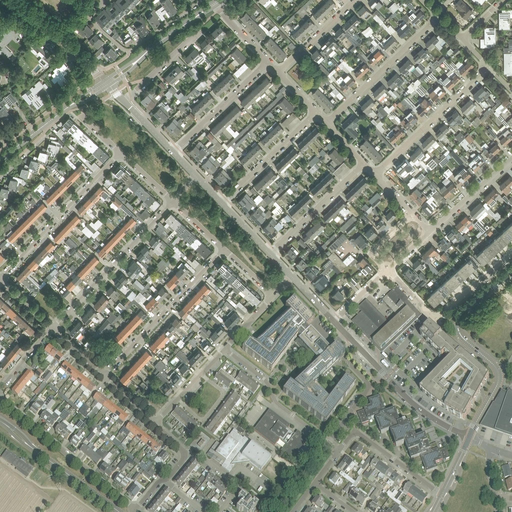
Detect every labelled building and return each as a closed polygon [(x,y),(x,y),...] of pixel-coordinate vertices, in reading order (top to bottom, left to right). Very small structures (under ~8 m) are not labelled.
[(126,0),(127,0),(124,2),(130,8),(135,4),(130,0),(126,0)] [(163,5),(157,10),(155,11),(157,14),(172,4),(169,0),(163,0),(161,2),(163,5)] [(270,0),(270,1),(277,8),(280,5),(274,0),(270,0)] [(406,0),(405,2),(407,4),(411,9),(421,19),(426,14),(419,8),(416,11),(414,9),(414,6),(410,2),(411,0),(406,0)] [(469,7),(465,4),(461,0),(454,0),(457,3),(454,5),(463,13),(462,14),(467,19),(471,15),(472,13),(473,12),(468,8),(469,7)] [(308,1),(302,7),(305,10),(307,9),(306,7),(310,3),(308,1)] [(125,12),(126,13),(130,8),(124,2),(122,5),(121,4),(119,6),(125,12)] [(321,6),(327,12),(331,8),(326,2),(321,6)] [(395,2),(389,8),(393,13),(395,11),(398,9),(398,8),(400,7),(397,4),(395,2)] [(170,15),(177,10),(172,4),(157,14),(158,15),(162,20),(165,18),(163,15),(168,11),(170,15)] [(117,8),(114,10),(121,17),(126,13),(125,12),(119,6),(118,5),(116,7),(117,8)] [(369,17),(372,14),(364,5),(358,11),(364,17),(367,14),(369,17)] [(321,6),(317,10),(322,16),(327,12),(321,6)] [(305,10),(302,7),(295,12),(298,15),(302,11),(303,12),(305,10)] [(160,22),(156,17),(158,15),(157,14),(155,11),(154,9),(151,11),(152,12),(149,14),(151,16),(147,18),(154,26),(156,24),(157,24),(160,22)] [(407,13),(404,15),(410,21),(412,19),(416,23),(421,19),(411,9),(409,11),(411,13),(409,16),(407,13)] [(500,28),(505,28),(509,28),(509,14),(511,13),(511,9),(503,9),(503,13),(500,13),(500,28)] [(117,22),(121,17),(114,10),(112,13),(111,12),(109,14),(115,20),(116,21),(117,22)] [(313,15),(318,20),(322,16),(317,10),(313,15)] [(374,12),(375,12),(382,20),(383,21),(385,19),(378,11),(376,10),(374,12)] [(246,12),(240,17),(244,21),(250,16),(246,12)] [(374,12),(372,15),(374,17),(373,17),(380,25),(383,22),(383,21),(382,20),(375,12),(374,12)] [(111,25),(112,25),(116,21),(115,20),(109,14),(108,13),(103,17),(105,18),(111,24),(110,24),(111,25)] [(142,23),(136,27),(142,35),(148,30),(144,25),(147,23),(140,14),(136,18),(138,21),(140,20),(142,23)] [(363,23),(355,14),(350,19),(355,25),(358,22),(361,25),(363,23)] [(401,22),(399,24),(401,27),(407,32),(411,28),(407,23),(410,21),(404,15),(402,18),(406,22),(403,24),(401,22)] [(254,20),(250,16),(244,21),(248,26),(254,20)] [(105,18),(102,20),(101,19),(99,22),(106,29),(110,24),(111,24),(105,18)] [(314,24),(309,18),(305,22),(310,28),(314,24)] [(355,31),(352,28),(355,25),(350,19),(345,24),(353,32),(355,31)] [(248,26),(252,30),(258,24),(254,20),(248,26)] [(287,25),(289,23),(287,21),(280,27),(284,30),(286,28),(285,27),(287,25)] [(0,33),(0,38),(5,44),(8,40),(7,39),(10,36),(11,37),(12,37),(17,41),(20,37),(18,35),(20,32),(17,28),(15,30),(13,28),(12,29),(11,28),(11,27),(6,22),(2,26),(7,30),(5,32),(3,30),(0,33)] [(87,27),(88,26),(83,22),(77,28),(83,35),(84,34),(87,37),(92,31),(87,27)] [(310,28),(305,22),(301,26),(306,32),(310,28)] [(388,27),(383,22),(380,25),(376,28),(379,31),(383,26),(390,34),(393,32),(388,27)] [(262,29),(258,24),(252,30),(256,34),(262,29)] [(126,29),(131,34),(134,31),(129,26),(126,29)] [(219,41),(225,36),(223,34),(225,32),(219,26),(211,33),(217,39),(219,41)] [(306,32),(301,26),(296,31),(301,36),(306,32)] [(362,32),(367,38),(367,37),(369,35),(374,31),(369,26),(367,28),(362,32)] [(401,27),(397,31),(402,37),(407,32),(401,27)] [(355,46),(349,51),(351,53),(360,44),(352,36),(347,31),(346,32),(341,28),(335,33),(342,40),(346,36),(355,46)] [(491,47),(495,47),(495,43),(495,28),(486,28),(486,42),(481,42),(481,48),(491,47)] [(261,39),(266,33),(262,29),(256,34),(261,39)] [(292,35),(297,40),(301,36),(296,31),(292,35)] [(126,36),(122,39),(127,45),(134,40),(128,32),(125,34),(126,36)] [(352,36),(360,44),(362,42),(363,41),(364,40),(359,35),(359,36),(356,32),(352,36)] [(97,37),(95,34),(89,40),(98,49),(104,42),(100,38),(98,39),(97,37)] [(430,39),(434,44),(440,49),(443,47),(440,44),(444,40),(439,34),(437,37),(435,35),(430,39)] [(397,41),(391,35),(387,39),(393,46),(397,41)] [(270,37),(264,42),(268,47),(274,41),(270,37)] [(337,47),(339,45),(331,37),(326,41),(334,50),(337,47)] [(376,37),(373,39),(378,44),(380,46),(384,50),(386,48),(388,50),(389,50),(391,49),(391,48),(393,46),(387,39),(385,38),(383,40),(381,43),(376,37)] [(200,44),(204,49),(207,51),(212,46),(205,39),(200,44)] [(425,44),(430,48),(434,44),(430,39),(425,44)] [(274,41),(268,47),(272,51),(278,45),(274,41)] [(326,41),(321,46),(325,50),(329,54),(331,57),(336,52),(334,50),(326,41)] [(44,45),(40,42),(33,49),(36,52),(37,51),(44,57),(42,59),(48,64),(52,59),(49,56),(50,56),(49,55),(51,52),(44,45)] [(272,51),(276,55),(282,50),(278,45),(272,51)] [(10,51),(5,46),(1,49),(6,55),(10,51)] [(93,55),(96,57),(100,53),(102,51),(104,49),(102,46),(93,55)] [(102,51),(111,60),(118,54),(113,49),(111,47),(109,49),(106,47),(102,51)] [(342,49),(348,55),(351,53),(349,51),(345,47),(344,47),(342,49)] [(379,50),(377,47),(372,52),(379,59),(384,54),(380,51),(379,49),(379,50)] [(458,47),(454,51),(452,52),(456,55),(461,51),(458,47)] [(200,54),(195,48),(190,53),(197,61),(202,56),(200,54)] [(231,54),(234,58),(235,59),(241,53),(237,48),(231,54)] [(425,60),(427,58),(424,55),(427,53),(432,59),(434,56),(427,49),(425,51),(423,48),(418,53),(424,59),(424,58),(425,60)] [(447,57),(452,52),(454,51),(451,48),(446,52),(447,53),(445,55),(447,57)] [(217,52),(222,58),(225,55),(222,51),(221,52),(219,50),(217,52)] [(286,54),(283,51),(282,50),(276,55),(281,60),(286,54)] [(317,50),(312,55),(319,62),(325,57),(317,50)] [(370,60),(374,64),(379,59),(372,52),(367,56),(369,59),(370,60)] [(190,64),(192,66),(197,61),(190,53),(185,58),(190,64)] [(241,53),(235,59),(240,64),(246,58),(241,53)] [(413,57),(419,63),(424,59),(418,53),(413,57)] [(210,62),(211,64),(213,62),(206,55),(203,57),(209,63),(210,62)] [(438,61),(441,63),(447,57),(445,55),(441,58),(438,61)] [(333,58),(331,60),(337,67),(339,64),(333,58)] [(465,60),(467,62),(464,65),(469,70),(474,65),(467,58),(465,60)] [(341,62),(345,66),(350,71),(351,72),(353,70),(355,72),(356,74),(359,77),(364,72),(358,65),(354,69),(345,59),(341,62)] [(415,66),(409,60),(404,64),(410,71),(415,66)] [(432,67),(434,69),(436,68),(436,67),(439,65),(441,63),(438,61),(437,60),(433,64),(434,65),(432,67)] [(458,66),(452,60),(449,63),(455,69),(457,67),(460,69),(459,70),(464,74),(469,70),(464,65),(462,62),(458,66)] [(365,63),(362,61),(358,65),(364,72),(370,68),(366,64),(365,63)] [(51,75),(54,78),(52,79),(55,83),(58,81),(63,87),(69,83),(63,76),(67,72),(65,69),(67,67),(63,62),(59,65),(53,70),(54,72),(51,75)] [(449,63),(446,65),(453,71),(448,76),(450,78),(451,78),(455,83),(460,78),(456,74),(453,71),(455,69),(449,63)] [(318,66),(327,75),(330,73),(321,64),(318,66)] [(406,75),(410,71),(404,64),(399,69),(406,75)] [(182,76),(185,73),(178,65),(172,71),(178,78),(181,75),(182,76)] [(193,67),(190,69),(194,73),(196,75),(198,72),(193,67)] [(330,73),(327,75),(333,81),(336,78),(332,75),(336,71),(334,69),(330,73)] [(165,77),(172,83),(178,78),(172,71),(165,77)] [(235,78),(230,73),(225,77),(231,82),(235,78)] [(396,82),(398,84),(400,82),(400,83),(403,80),(397,73),(392,77),(396,82)] [(351,76),(348,74),(343,78),(350,86),(356,81),(352,77),(351,76)] [(427,76),(425,74),(419,79),(421,82),(427,76)] [(210,78),(208,75),(201,81),(206,85),(207,84),(205,82),(210,78)] [(445,83),(450,88),(455,83),(451,78),(450,78),(448,76),(443,80),(446,83),(445,83)] [(225,77),(221,81),(226,86),(231,82),(225,77)] [(267,77),(262,81),(268,87),(272,82),(267,77)] [(396,82),(392,77),(387,82),(394,89),(397,86),(396,86),(398,84),(396,82)] [(341,86),(345,91),(350,86),(343,78),(339,83),(341,86)] [(38,108),(45,102),(40,95),(37,97),(34,94),(37,92),(39,90),(43,86),(39,81),(34,85),(36,86),(34,88),(32,86),(29,89),(31,92),(28,95),(25,92),(22,95),(27,100),(30,104),(31,103),(32,103),(33,102),(38,108)] [(206,85),(201,81),(195,87),(197,89),(202,85),(203,87),(206,85)] [(217,85),(222,91),(226,86),(221,81),(217,85)] [(268,87),(262,81),(258,85),(263,91),(268,87)] [(425,94),(428,91),(420,83),(419,84),(417,86),(424,93),(425,94)] [(385,96),(387,94),(385,91),(387,89),(383,84),(378,89),(384,95),(385,96)] [(407,90),(406,92),(408,94),(414,88),(415,88),(410,84),(407,87),(410,89),(408,91),(407,90)] [(212,89),(218,95),(222,91),(217,85),(212,89)] [(260,96),(265,92),(263,91),(258,85),(254,89),(259,95),(260,96)] [(436,87),(438,88),(435,90),(441,97),(446,92),(442,87),(439,85),(436,87)] [(414,88),(421,95),(424,93),(417,86),(415,88),(414,88)] [(482,86),(478,91),(485,98),(487,96),(484,93),(487,91),(482,86)] [(318,88),(312,93),(316,97),(322,92),(318,88)] [(259,95),(254,89),(249,94),(255,99),(259,95)] [(373,93),(377,97),(379,100),(384,95),(378,89),(373,93)] [(388,91),(395,99),(397,96),(393,92),(390,89),(388,91)] [(395,89),(393,92),(397,96),(399,98),(401,96),(395,89)] [(432,97),(436,101),(441,97),(435,90),(433,93),(432,92),(429,94),(432,97)] [(204,92),(202,94),(204,97),(210,102),(214,98),(207,91),(205,93),(204,92)] [(275,95),(277,97),(279,99),(284,95),(280,91),(275,95)] [(485,99),(485,98),(478,91),(473,95),(479,101),(481,99),(483,101),(485,99)] [(141,100),(145,104),(157,93),(156,92),(152,95),(149,92),(140,100),(141,101),(141,100)] [(326,96),(322,92),(316,97),(320,102),(326,96)] [(155,98),(159,94),(157,93),(145,104),(149,108),(149,109),(158,101),(155,98)] [(245,98),(250,103),(255,99),(249,94),(245,98)] [(5,110),(14,103),(8,95),(6,97),(5,96),(2,98),(3,99),(0,102),(0,105),(2,108),(0,109),(0,120),(1,120),(2,119),(6,124),(12,119),(5,110)] [(184,102),(189,98),(186,95),(184,97),(183,98),(182,97),(179,100),(182,103),(184,102)] [(326,96),(320,102),(324,106),(330,101),(326,96)] [(408,104),(416,112),(418,110),(422,115),(427,110),(420,103),(416,106),(407,96),(403,99),(408,104)] [(200,101),(205,106),(210,102),(204,97),(200,101)] [(241,102),(246,107),(250,103),(245,98),(241,102)] [(284,98),(278,103),(283,108),(289,103),(284,98)] [(335,101),(333,98),(330,101),(324,106),(329,110),(335,105),(333,103),(335,101)] [(370,107),(372,108),(374,107),(372,105),(375,102),(371,98),(366,102),(370,107)] [(427,101),(425,98),(420,103),(427,110),(432,105),(429,102),(428,101),(427,101)] [(494,100),(497,103),(493,107),(495,109),(497,107),(501,103),(502,103),(497,98),(494,100)] [(476,106),(470,99),(466,104),(472,110),(473,111),(475,109),(474,108),(476,106)] [(196,105),(201,111),(205,106),(200,101),(196,105)] [(361,107),(366,111),(368,109),(370,111),(368,112),(373,117),(377,114),(372,108),(370,107),(366,102),(361,107)] [(154,113),(158,117),(170,106),(167,104),(164,107),(160,103),(157,106),(159,108),(153,113),(153,114),(154,113)] [(288,113),(294,108),(289,103),(283,108),(288,113)] [(497,107),(495,109),(496,111),(499,114),(502,111),(501,109),(504,106),(501,103),(497,107)] [(389,108),(387,105),(383,108),(388,113),(389,112),(395,107),(393,104),(389,108)] [(465,113),(466,113),(467,114),(472,110),(466,104),(461,108),(465,113)] [(196,115),(201,111),(196,105),(191,109),(196,115)] [(242,111),(237,105),(233,109),(238,115),(242,111)] [(162,123),(170,114),(168,111),(171,108),(170,106),(158,117),(162,122),(161,122),(162,123)] [(381,106),(377,109),(379,111),(377,114),(379,117),(382,119),(385,122),(384,120),(382,119),(387,115),(388,113),(383,108),(381,106)] [(396,106),(395,107),(389,112),(399,123),(401,121),(404,123),(403,123),(404,125),(408,128),(411,125),(411,126),(413,124),(413,123),(409,119),(406,116),(401,121),(392,111),(397,107),(396,106)] [(489,115),(495,109),(493,107),(491,108),(490,107),(485,111),(489,115)] [(233,109),(228,113),(233,119),(238,115),(233,109)] [(408,114),(411,117),(409,119),(413,123),(418,119),(414,114),(413,114),(411,111),(408,114)] [(457,111),(452,115),(459,122),(460,124),(463,122),(461,120),(463,118),(461,115),(457,111)] [(483,113),(484,115),(480,119),(482,121),(489,115),(485,111),(483,113)] [(389,112),(388,113),(387,115),(396,125),(392,129),(399,137),(404,132),(400,127),(399,127),(397,125),(399,123),(389,112)] [(228,113),(224,118),(229,123),(233,119),(228,113)] [(351,127),(359,119),(354,113),(342,125),(355,138),(358,134),(351,127)] [(452,124),(454,127),(459,122),(452,115),(447,120),(452,124)] [(509,125),(501,115),(498,118),(507,127),(509,125)] [(62,124),(66,127),(66,128),(63,131),(60,128),(58,131),(62,135),(68,129),(74,122),(71,120),(71,121),(68,118),(69,118),(69,117),(62,124)] [(254,119),(252,121),(247,125),(249,128),(256,121),(252,117),(252,118),(254,119)] [(374,118),(371,121),(376,126),(375,125),(382,119),(379,117),(375,120),(374,118)] [(466,117),(463,119),(469,125),(470,124),(472,126),(473,125),(471,122),(466,117)] [(471,122),(473,125),(474,125),(476,127),(482,121),(480,119),(478,117),(474,120),(471,122)] [(167,126),(171,131),(181,120),(180,119),(177,121),(174,118),(166,127),(167,126)] [(227,129),(231,125),(229,123),(224,118),(220,122),(225,127),(227,129)] [(385,130),(381,125),(385,122),(382,119),(375,125),(376,126),(377,128),(378,128),(382,132),(385,130)] [(182,122),(181,120),(171,131),(175,135),(174,135),(174,136),(183,127),(180,124),(182,122)] [(68,129),(73,134),(78,128),(76,125),(76,124),(74,122),(68,129)] [(225,127),(220,122),(215,126),(220,131),(221,131),(225,127)] [(274,124),(272,126),(274,128),(279,133),(283,129),(278,123),(276,126),(274,124)] [(449,128),(445,124),(440,128),(445,133),(449,128)] [(249,131),(253,136),(255,138),(257,136),(253,131),(257,127),(255,125),(249,131)] [(211,130),(216,135),(218,133),(220,136),(223,133),(221,131),(220,131),(215,126),(211,130)] [(321,132),(316,127),(311,131),(316,136),(321,132)] [(490,127),(487,130),(489,131),(495,138),(497,136),(490,127)] [(72,139),(75,142),(78,138),(84,132),(82,130),(81,130),(78,128),(73,134),(72,135),(74,137),(72,139)] [(274,128),(270,132),(275,137),(279,133),(274,128)] [(378,136),(380,134),(382,132),(378,128),(377,128),(374,131),(378,136)] [(445,133),(440,128),(435,133),(440,137),(438,139),(440,140),(443,137),(444,138),(447,135),(444,133),(445,133)] [(508,128),(505,130),(503,133),(505,135),(510,140),(511,137),(511,132),(510,131),(508,128)] [(389,137),(394,142),(399,137),(392,129),(387,134),(390,137),(389,137)] [(235,137),(237,140),(241,135),(239,133),(236,130),(234,132),(235,133),(232,135),(235,137)] [(267,134),(265,130),(262,133),(270,141),(275,137),(270,132),(267,134)] [(62,135),(58,131),(55,133),(63,140),(65,138),(62,135)] [(249,131),(243,137),(245,139),(249,136),(251,138),(253,136),(249,131)] [(311,141),(316,136),(311,131),(307,136),(311,141)] [(78,138),(83,143),(89,137),(86,134),(84,132),(78,138)] [(262,133),(259,135),(262,138),(261,140),(266,145),(270,141),(262,133)] [(500,140),(504,145),(510,140),(505,135),(503,133),(500,135),(498,137),(500,140)] [(455,136),(460,142),(463,139),(458,134),(455,136)] [(436,139),(431,135),(427,139),(433,146),(437,143),(442,147),(443,146),(446,149),(447,148),(446,147),(440,140),(438,142),(436,140),(436,139)] [(302,140),(307,145),(311,141),(307,136),(302,140)] [(89,137),(83,143),(88,148),(94,141),(92,139),(92,140),(89,137)] [(220,143),(214,137),(210,140),(214,144),(212,146),(214,148),(220,143)] [(361,144),(365,149),(371,143),(367,139),(366,139),(361,144)] [(422,144),(429,151),(433,146),(427,139),(422,144)] [(55,156),(56,152),(54,152),(56,145),(62,147),(63,146),(59,142),(54,140),(53,143),(49,142),(46,149),(52,151),(51,155),(55,156)] [(297,145),(302,150),(307,145),(302,140),(297,145)] [(88,148),(93,153),(99,147),(96,144),(96,143),(94,141),(88,148)] [(238,141),(236,143),(234,145),(238,150),(243,145),(241,143),(238,141)] [(493,146),(491,148),(495,153),(500,148),(496,143),(496,144),(493,141),(491,143),(493,146)] [(235,142),(232,144),(226,149),(227,151),(234,145),(236,143),(235,142)] [(255,142),(251,145),(253,148),(258,153),(262,149),(257,143),(257,144),(255,142)] [(328,144),(326,146),(330,150),(334,146),(331,143),(330,142),(328,144)] [(189,152),(190,151),(194,155),(202,147),(198,143),(189,151),(189,152)] [(365,149),(369,153),(375,147),(371,143),(365,149)] [(234,145),(227,151),(230,154),(231,154),(230,154),(233,151),(233,150),(234,149),(240,156),(238,158),(245,165),(249,161),(244,156),(243,155),(238,150),(234,145)] [(486,153),(490,158),(495,153),(491,148),(488,145),(483,150),(486,153)] [(208,150),(204,146),(202,147),(194,155),(198,159),(197,160),(198,160),(208,150)] [(102,149),(99,147),(93,153),(98,158),(104,151),(102,149)] [(369,153),(373,157),(379,152),(375,147),(369,153)] [(417,150),(415,152),(421,158),(425,154),(424,153),(424,152),(422,150),(420,148),(419,148),(419,147),(416,149),(417,150)] [(249,152),(254,157),(258,153),(253,148),(249,152)] [(298,153),(294,148),(289,152),(294,157),(298,153)] [(45,165),(47,161),(45,161),(47,154),(51,155),(52,151),(46,149),(45,149),(44,152),(40,151),(38,158),(43,160),(42,164),(45,165)] [(328,155),(333,160),(339,154),(334,149),(328,155)] [(450,152),(448,154),(451,157),(453,155),(460,164),(461,164),(464,161),(460,157),(458,155),(456,153),(453,149),(451,152),(450,152)] [(106,154),(107,153),(104,151),(98,158),(104,162),(110,156),(109,155),(109,156),(106,154)] [(244,156),(249,161),(254,157),(249,152),(246,154),(245,153),(243,155),(244,156)] [(294,157),(289,152),(284,157),(289,162),(294,157)] [(383,156),(379,152),(373,157),(377,162),(383,156)] [(415,152),(410,157),(412,159),(411,160),(414,164),(416,163),(418,165),(420,163),(425,168),(427,165),(426,164),(421,158),(415,152)] [(470,155),(474,158),(480,166),(486,161),(481,156),(479,154),(477,155),(474,152),(470,155)] [(338,164),(344,159),(339,154),(333,160),(338,164)] [(202,165),(203,164),(207,168),(216,159),(211,155),(202,164),(202,165)] [(436,157),(434,159),(438,163),(439,163),(441,161),(444,158),(442,155),(440,157),(441,158),(439,160),(436,157)] [(224,169),(235,159),(232,156),(226,162),(227,162),(222,167),(224,169)] [(37,173),(40,165),(42,164),(43,160),(38,158),(36,157),(35,160),(31,159),(29,166),(34,168),(33,172),(37,173)] [(280,161),(284,166),(289,162),(284,157),(280,161)] [(310,161),(313,165),(315,163),(310,157),(307,159),(309,161),(310,161)] [(432,158),(426,164),(427,165),(431,170),(437,164),(432,158)] [(471,166),(475,170),(480,166),(474,158),(469,163),(471,166)] [(87,160),(85,162),(86,164),(94,171),(96,169),(92,165),(91,165),(88,162),(89,161),(87,159),(87,160)] [(210,173),(219,165),(216,162),(217,160),(216,159),(207,168),(211,172),(210,173)] [(404,161),(401,163),(406,168),(410,172),(411,174),(416,169),(413,166),(414,164),(411,160),(409,162),(406,159),(405,159),(403,160),(404,161)] [(275,166),(280,170),(284,166),(280,161),(275,166)] [(77,168),(71,162),(69,163),(80,174),(85,169),(81,164),(77,168)] [(70,169),(72,167),(75,170),(70,176),(74,180),(80,174),(69,163),(69,164),(67,166),(70,169)] [(399,165),(396,167),(397,168),(405,177),(409,173),(410,172),(406,168),(401,163),(399,165)] [(113,172),(118,176),(125,170),(120,165),(113,172)] [(313,165),(311,167),(309,169),(312,173),(317,169),(313,165)] [(34,168),(29,166),(27,166),(26,169),(22,168),(20,175),(27,177),(29,171),(33,172),(34,168)] [(465,167),(459,171),(466,179),(471,174),(465,167)] [(60,178),(61,179),(68,186),(74,180),(70,176),(69,176),(65,181),(61,177),(62,176),(54,169),(52,171),(56,174),(60,178)] [(215,178),(215,177),(219,181),(227,174),(223,169),(214,177),(215,178)] [(272,169),(267,173),(273,179),(277,175),(272,169)] [(115,180),(118,182),(121,179),(124,181),(130,175),(125,170),(118,176),(115,180)] [(452,182),(450,180),(448,177),(450,175),(446,170),(443,173),(446,178),(442,181),(445,184),(451,192),(457,187),(452,182)] [(457,174),(454,176),(457,179),(456,179),(457,180),(461,183),(466,179),(459,171),(458,171),(457,172),(457,174)] [(422,172),(416,178),(419,182),(424,177),(425,176),(422,172)] [(273,179),(267,173),(263,177),(269,183),(273,179)] [(334,177),(329,173),(325,177),(329,182),(334,177)] [(232,178),(228,175),(227,174),(219,181),(223,186),(223,187),(232,178)] [(127,184),(124,188),(126,189),(135,179),(130,175),(124,181),(127,184)] [(14,180),(10,178),(8,186),(14,187),(12,191),(16,193),(18,189),(16,188),(18,182),(21,183),(24,186),(26,182),(23,179),(20,178),(15,177),(14,180)] [(105,181),(106,182),(110,186),(110,185),(114,182),(108,177),(105,181)] [(265,189),(270,184),(269,183),(263,177),(259,181),(264,187),(265,189)] [(329,182),(325,177),(320,181),(325,186),(329,182)] [(418,183),(421,185),(427,179),(425,177),(419,182),(418,183)] [(368,182),(364,178),(359,182),(364,187),(368,182)] [(410,181),(407,184),(411,189),(416,185),(418,183),(419,182),(416,178),(415,179),(412,182),(410,181)] [(62,192),(68,186),(61,179),(59,181),(62,184),(58,188),(62,192)] [(133,192),(134,191),(140,185),(140,184),(135,179),(126,189),(128,192),(130,190),(133,192)] [(283,186),(281,188),(283,190),(288,185),(282,179),(279,181),(283,186)] [(429,179),(428,180),(431,183),(435,188),(436,189),(438,186),(433,181),(432,182),(429,179)] [(46,186),(42,181),(40,183),(42,184),(44,187),(48,190),(50,189),(46,185),(46,186)] [(254,186),(260,192),(264,187),(259,181),(254,186)] [(320,181),(315,186),(320,191),(325,186),(320,181)] [(500,186),(507,193),(511,188),(505,181),(500,186)] [(364,187),(359,182),(355,186),(359,191),(364,187)] [(140,184),(140,185),(134,191),(139,196),(145,189),(140,184)] [(442,192),(446,196),(451,192),(445,184),(440,189),(442,192)] [(12,191),(14,187),(8,186),(6,185),(5,188),(1,187),(0,191),(0,194),(5,196),(4,197),(6,197),(9,190),(12,191)] [(41,197),(44,195),(36,186),(33,189),(41,197)] [(100,186),(95,192),(99,196),(101,198),(103,201),(109,195),(107,193),(107,192),(100,186)] [(311,190),(315,195),(320,191),(315,186),(311,190)] [(355,186),(350,191),(354,196),(359,191),(355,186)] [(419,194),(421,192),(417,187),(410,194),(414,199),(419,194)] [(57,188),(52,194),(56,198),(62,192),(58,188),(57,188)] [(489,193),(496,201),(501,196),(499,193),(494,188),(489,193)] [(30,201),(34,205),(41,197),(33,189),(30,193),(35,198),(33,199),(32,199),(30,201)] [(138,199),(140,197),(144,200),(150,194),(145,189),(139,196),(137,198),(138,199)] [(345,195),(350,200),(354,196),(350,191),(345,195)] [(427,196),(422,191),(421,192),(419,194),(414,199),(419,204),(427,196)] [(99,196),(95,192),(89,198),(93,202),(99,196)] [(238,202),(242,206),(250,198),(246,193),(237,202),(238,202)] [(497,201),(496,201),(489,193),(484,198),(487,201),(485,203),(487,205),(489,203),(491,205),(494,203),(495,203),(497,201)] [(46,200),(50,204),(56,198),(52,194),(46,200)] [(144,200),(147,203),(145,205),(147,207),(155,199),(150,194),(144,200)] [(312,198),(307,194),(303,198),(307,203),(312,198)] [(270,202),(273,200),(275,202),(275,201),(276,200),(274,198),(273,196),(271,198),(268,195),(263,199),(265,201),(268,204),(270,202)] [(502,197),(511,207),(511,202),(509,199),(505,195),(502,197)] [(27,200),(26,201),(32,207),(34,205),(30,201),(26,196),(25,198),(27,200)] [(112,208),(115,211),(122,203),(115,196),(110,200),(115,205),(112,208)] [(369,201),(372,205),(377,200),(373,196),(369,201)] [(261,197),(255,202),(250,198),(242,206),(246,210),(246,211),(251,207),(252,209),(257,204),(263,199),(261,197)] [(94,210),(93,210),(89,207),(93,202),(89,198),(83,204),(92,213),(95,216),(98,218),(100,216),(94,210)] [(302,207),(307,203),(303,198),(298,202),(302,207)] [(160,203),(155,199),(147,207),(149,208),(151,206),(154,210),(161,203),(160,203)] [(345,211),(346,209),(344,206),(346,204),(342,199),(337,203),(345,211)] [(372,205),(375,207),(381,201),(379,199),(378,199),(377,200),(372,205)] [(272,211),(274,214),(275,212),(281,207),(275,201),(275,202),(273,203),(276,207),(272,211)] [(428,214),(436,207),(430,201),(423,208),(428,214)] [(47,207),(43,202),(37,208),(42,212),(47,207)] [(296,204),(294,203),(292,205),(291,205),(298,212),(302,207),(298,202),(296,204)] [(495,213),(487,205),(485,203),(483,205),(480,202),(475,207),(482,214),(485,217),(489,212),(497,221),(500,218),(495,213)] [(125,216),(130,211),(122,203),(117,209),(125,216)] [(339,211),(342,214),(345,211),(337,203),(333,207),(337,212),(339,211)] [(78,210),(82,214),(86,210),(90,215),(93,218),(95,216),(92,213),(83,204),(78,210)] [(289,211),(293,216),(298,212),(291,205),(292,205),(290,204),(289,206),(290,207),(287,209),(289,211)] [(366,211),(369,214),(373,210),(377,214),(379,212),(374,208),(375,207),(372,205),(369,207),(367,209),(366,211)] [(13,209),(10,206),(5,210),(9,214),(13,209)] [(250,215),(251,215),(255,219),(263,211),(259,207),(250,215)] [(333,207),(328,212),(332,217),(334,219),(338,215),(336,213),(337,212),(333,207)] [(475,216),(477,219),(482,214),(475,207),(470,212),(475,216)] [(36,218),(42,212),(37,208),(31,214),(36,218)] [(391,220),(396,215),(391,210),(389,208),(386,210),(387,211),(384,214),(391,220)] [(145,209),(141,214),(146,218),(146,219),(149,216),(151,214),(147,211),(145,209)] [(271,212),(268,209),(264,213),(263,211),(255,219),(259,223),(258,224),(259,224),(271,212)] [(138,211),(137,212),(135,210),(134,211),(143,220),(146,218),(141,214),(138,211)] [(323,216),(328,221),(332,217),(328,212),(323,216)] [(174,215),(171,213),(164,219),(167,222),(164,226),(162,228),(159,225),(156,228),(157,229),(162,233),(164,231),(168,226),(176,218),(174,215)] [(30,224),(35,219),(31,214),(25,220),(30,224)] [(81,219),(76,214),(71,220),(75,224),(81,219)] [(363,214),(360,217),(366,223),(369,220),(363,214)] [(386,224),(378,215),(374,218),(377,221),(375,223),(381,230),(386,224)] [(473,223),(466,215),(461,220),(466,225),(468,228),(471,225),(473,223)] [(132,217),(127,222),(131,227),(136,221),(132,217)] [(346,222),(348,224),(350,226),(355,221),(351,217),(346,222)] [(168,226),(173,231),(175,229),(181,223),(181,222),(176,218),(168,226)] [(275,224),(277,222),(273,218),(262,228),(263,229),(263,228),(267,232),(275,224)] [(479,219),(476,222),(485,231),(487,229),(483,225),(484,224),(479,219)] [(29,224),(25,220),(19,226),(24,230),(29,224)] [(75,224),(71,220),(65,226),(69,230),(75,224)] [(325,226),(320,220),(315,224),(321,230),(325,226)] [(456,225),(463,232),(468,228),(466,225),(461,220),(456,225)] [(92,221),(89,224),(96,231),(97,229),(103,223),(101,221),(96,226),(92,221)] [(275,224),(267,232),(271,236),(271,237),(283,226),(278,221),(277,222),(275,224)] [(125,233),(125,232),(131,227),(127,222),(121,229),(125,233)] [(175,235),(177,237),(178,236),(180,234),(186,227),(181,222),(181,223),(175,229),(177,231),(175,235)] [(345,223),(344,225),(342,227),(345,231),(350,226),(348,224),(346,222),(345,223)] [(485,231),(476,222),(474,224),(483,233),(485,231)] [(91,236),(96,231),(89,224),(88,223),(83,228),(81,225),(79,228),(82,231),(86,234),(89,237),(91,235),(91,236)] [(346,230),(349,233),(356,226),(354,223),(346,230)] [(315,224),(311,228),(317,234),(321,230),(315,224)] [(19,226),(13,232),(18,236),(24,230),(19,226)] [(65,226),(59,232),(64,237),(69,230),(65,226)] [(186,227),(180,234),(178,236),(181,238),(182,236),(185,239),(191,232),(186,227)] [(372,239),(378,233),(372,227),(366,232),(372,239)] [(511,233),(507,227),(503,230),(511,239),(511,237),(511,233)] [(307,232),(312,238),(317,234),(311,228),(307,232)] [(94,238),(100,232),(97,229),(96,231),(91,236),(94,238)] [(114,230),(112,232),(115,235),(119,239),(125,233),(121,229),(120,229),(117,233),(114,230)] [(169,235),(164,231),(162,233),(157,229),(155,231),(163,239),(164,240),(167,237),(169,235)] [(454,236),(457,239),(459,238),(462,241),(465,239),(458,231),(457,233),(452,229),(447,234),(452,239),(454,236)] [(507,242),(511,239),(503,230),(500,234),(507,242)] [(12,242),(18,236),(13,232),(6,240),(10,244),(12,242)] [(54,238),(58,242),(64,237),(59,232),(54,238)] [(185,243),(188,246),(190,243),(196,237),(191,232),(185,239),(188,241),(185,243)] [(312,243),(315,240),(312,238),(307,232),(302,236),(308,242),(310,240),(312,243)] [(463,236),(468,241),(470,244),(471,244),(473,242),(465,233),(463,236)] [(86,234),(80,240),(83,244),(84,243),(89,237),(86,234)] [(354,238),(351,238),(350,240),(356,246),(359,243),(360,244),(359,244),(360,245),(361,245),(363,247),(368,242),(361,234),(356,240),(354,238)] [(497,237),(504,245),(507,242),(500,234),(497,237)] [(119,239),(115,235),(109,241),(113,245),(119,239)] [(161,244),(164,246),(166,244),(162,240),(160,242),(159,241),(160,239),(157,237),(156,238),(154,236),(149,242),(154,246),(155,247),(153,250),(159,256),(161,253),(159,251),(162,248),(159,246),(161,244)] [(201,241),(196,237),(190,243),(195,248),(201,241)] [(493,240),(501,248),(504,245),(497,237),(493,240)] [(77,245),(69,238),(67,240),(73,246),(75,248),(77,245)] [(304,248),(304,247),(307,249),(309,247),(301,238),(298,241),(304,248)] [(438,243),(445,251),(453,244),(450,241),(448,242),(443,238),(438,243)] [(73,246),(67,240),(65,243),(71,248),(73,246)] [(490,243),(497,251),(501,248),(493,240),(490,243)] [(51,241),(45,247),(50,251),(55,245),(51,241)] [(102,242),(100,244),(103,247),(107,251),(113,245),(109,241),(105,245),(102,242)] [(196,254),(198,256),(207,246),(201,241),(195,248),(198,251),(196,254)] [(455,247),(461,253),(470,244),(468,241),(461,248),(458,244),(455,247)] [(490,243),(487,246),(494,254),(497,251),(490,243)] [(150,250),(145,246),(141,251),(148,258),(150,259),(151,258),(150,256),(150,255),(148,253),(150,250)] [(209,248),(207,246),(198,256),(200,258),(202,255),(206,258),(212,251),(209,248)] [(286,253),(292,259),(297,254),(294,251),(295,249),(293,246),(291,248),(286,253)] [(432,246),(427,250),(434,258),(439,253),(436,250),(437,250),(432,246)] [(483,249),(491,257),(494,254),(487,246),(483,249)] [(50,251),(45,247),(39,253),(44,257),(48,253),(57,262),(59,260),(53,254),(50,251)] [(102,257),(107,251),(103,247),(98,253),(102,257)] [(312,250),(309,247),(307,249),(303,253),(305,256),(312,250)] [(77,250),(78,250),(83,256),(86,258),(88,256),(84,252),(83,253),(79,249),(77,250)] [(483,249),(480,252),(487,260),(491,257),(483,249)] [(422,255),(429,262),(434,258),(427,250),(422,255)] [(136,256),(140,259),(142,261),(140,263),(144,266),(146,268),(148,266),(144,262),(148,258),(141,251),(136,256)] [(175,252),(169,259),(171,261),(175,257),(177,259),(180,257),(179,255),(175,252)] [(328,257),(330,259),(333,262),(335,264),(341,271),(348,264),(355,258),(351,254),(343,261),(334,252),(333,253),(332,253),(328,257)] [(479,258),(484,263),(487,260),(480,252),(477,255),(475,254),(474,255),(478,260),(479,258)] [(39,253),(34,259),(47,272),(49,270),(44,264),(43,265),(39,262),(44,257),(39,253)] [(443,253),(440,256),(448,264),(451,261),(445,254),(445,255),(443,253)] [(447,253),(445,254),(451,261),(453,259),(447,253)] [(472,255),(470,257),(475,261),(478,265),(480,264),(472,255)] [(95,256),(89,261),(94,265),(99,260),(95,256)] [(356,264),(359,267),(361,269),(368,262),(363,257),(359,262),(356,264)] [(475,261),(470,257),(467,260),(475,268),(478,265),(475,261)] [(157,266),(160,268),(164,264),(166,261),(162,258),(156,265),(157,266)] [(303,267),(305,269),(309,266),(307,264),(302,258),(297,264),(301,269),(303,267)] [(348,264),(350,266),(352,264),(353,265),(358,261),(355,258),(348,264)] [(33,269),(38,263),(34,259),(28,265),(32,269),(33,269)] [(187,261),(194,268),(197,266),(192,262),(189,259),(187,261)] [(326,269),(333,262),(330,259),(326,262),(323,266),(326,269)] [(426,267),(418,259),(413,264),(417,269),(420,266),(423,269),(426,267)] [(132,264),(130,265),(138,273),(142,277),(144,274),(140,270),(144,266),(140,263),(138,260),(136,262),(134,260),(131,263),(132,264)] [(475,268),(467,260),(464,263),(471,271),(475,268)] [(88,272),(88,271),(94,265),(89,261),(84,267),(83,267),(88,272)] [(217,268),(221,271),(222,272),(228,266),(223,262),(223,261),(217,268)] [(73,273),(72,272),(74,270),(70,267),(66,262),(64,265),(71,272),(68,275),(69,277),(73,273)] [(189,269),(191,266),(186,262),(182,267),(179,264),(177,266),(180,269),(185,274),(189,269)] [(321,290),(328,283),(326,282),(328,280),(324,275),(332,267),(335,264),(333,262),(325,270),(318,276),(320,278),(315,283),(321,290)] [(368,262),(361,269),(363,272),(366,274),(373,267),(368,262)] [(430,262),(427,264),(430,268),(434,272),(436,274),(439,272),(430,262)] [(471,271),(464,263),(460,266),(468,274),(471,271)] [(29,275),(33,271),(32,270),(32,269),(28,265),(22,271),(28,277),(34,283),(40,289),(46,283),(40,277),(39,279),(42,282),(40,285),(32,277),(31,277),(29,275)] [(127,267),(125,270),(133,277),(138,273),(130,265),(128,267),(127,267)] [(226,277),(224,279),(225,280),(233,271),(228,266),(222,272),(226,277)] [(311,279),(314,275),(320,270),(315,268),(313,267),(311,268),(309,266),(306,269),(308,271),(305,273),(311,279)] [(460,266),(457,269),(465,277),(468,274),(460,266)] [(78,274),(82,278),(88,272),(83,267),(83,268),(78,274)] [(55,274),(58,271),(55,268),(49,274),(52,277),(54,275),(55,274)] [(162,271),(160,268),(157,271),(154,275),(155,275),(154,275),(159,279),(159,280),(162,277),(159,274),(162,271)] [(404,272),(411,280),(413,278),(414,278),(417,276),(414,273),(409,268),(404,272)] [(180,279),(181,278),(185,274),(180,269),(176,273),(175,274),(180,279)] [(457,269),(454,272),(461,281),(465,277),(457,269)] [(22,271),(16,277),(21,281),(23,278),(25,280),(28,277),(22,271)] [(225,280),(229,284),(231,281),(232,282),(238,276),(233,271),(225,280)] [(424,280),(426,282),(430,278),(429,277),(427,279),(426,278),(426,277),(420,271),(418,274),(420,275),(422,278),(424,280)] [(449,274),(451,275),(458,284),(461,281),(454,272),(453,271),(449,274)] [(78,274),(76,275),(72,279),(72,280),(76,284),(82,278),(78,274)] [(122,274),(118,278),(125,284),(127,282),(126,281),(128,278),(122,274)] [(175,274),(171,279),(176,284),(180,279),(175,274)] [(49,280),(47,282),(49,284),(52,281),(56,277),(54,275),(52,277),(49,280)] [(159,279),(154,275),(148,282),(150,284),(155,279),(157,281),(159,279)] [(451,275),(447,278),(455,287),(458,284),(451,275)] [(236,285),(232,289),(233,290),(242,280),(238,276),(232,282),(236,285)] [(32,290),(36,293),(40,289),(34,283),(28,277),(25,280),(23,278),(21,281),(25,285),(23,286),(25,288),(26,286),(31,291),(32,290)] [(168,277),(166,279),(168,281),(166,283),(172,288),(176,284),(171,279),(170,279),(168,277)] [(344,279),(352,287),(355,285),(350,279),(349,280),(346,277),(344,279)] [(125,288),(127,286),(125,284),(118,278),(114,283),(119,287),(122,285),(125,288)] [(206,280),(210,283),(216,289),(218,287),(212,282),(213,282),(208,278),(206,280)] [(447,278),(444,282),(451,290),(455,287),(447,278)] [(136,279),(134,282),(142,289),(144,287),(136,279)] [(442,279),(438,282),(441,285),(448,293),(451,290),(444,282),(442,279)] [(66,283),(64,284),(66,286),(70,290),(76,284),(72,280),(67,284),(66,283)] [(233,290),(237,294),(241,290),(247,284),(242,280),(233,290)] [(417,287),(420,289),(426,282),(424,280),(417,287)] [(60,284),(61,285),(57,288),(65,296),(70,290),(66,286),(64,284),(62,282),(60,284)] [(142,289),(134,282),(132,284),(140,291),(142,289)] [(205,284),(201,288),(207,294),(211,289),(205,284)] [(252,289),(247,284),(241,290),(246,295),(252,289)] [(448,293),(441,285),(437,288),(445,296),(448,293)] [(117,290),(111,286),(107,291),(112,296),(115,299),(117,296),(114,293),(117,290)] [(163,287),(158,291),(164,296),(168,292),(163,287)] [(159,301),(160,301),(164,296),(158,291),(155,288),(152,290),(156,294),(154,296),(159,301)] [(207,298),(209,296),(206,294),(207,294),(201,288),(196,293),(202,298),(204,296),(207,298)] [(344,295),(347,292),(344,288),(340,291),(338,290),(334,294),(334,293),(332,295),(335,297),(337,299),(336,299),(336,300),(337,299),(338,301),(344,296),(344,295)] [(358,308),(362,312),(353,320),(365,333),(366,333),(373,341),(372,341),(382,351),(388,344),(387,344),(400,331),(401,332),(408,325),(414,319),(415,319),(419,315),(408,304),(407,305),(405,303),(407,301),(401,294),(396,288),(383,301),(397,316),(389,324),(367,300),(358,308)] [(434,291),(442,299),(445,296),(437,288),(434,291)] [(246,295),(250,299),(257,293),(252,289),(246,295)] [(127,296),(130,299),(128,301),(130,302),(131,301),(133,298),(137,295),(132,291),(127,296)] [(434,291),(431,294),(438,302),(442,299),(434,291)] [(140,292),(137,295),(133,298),(147,311),(149,309),(150,310),(155,306),(149,301),(145,305),(142,303),(147,298),(142,294),(140,292)] [(196,293),(192,298),(197,303),(202,299),(202,298),(196,293)] [(261,297),(257,293),(250,299),(255,303),(255,304),(261,297)] [(151,294),(147,298),(149,301),(155,306),(159,301),(154,296),(153,296),(153,297),(151,294)] [(435,305),(438,302),(431,294),(427,297),(435,305)] [(107,308),(109,305),(106,302),(109,300),(103,295),(99,300),(106,306),(107,308)] [(135,312),(137,313),(143,318),(147,314),(145,312),(147,311),(133,298),(131,301),(138,307),(137,308),(138,309),(135,312)] [(201,306),(197,303),(192,298),(187,303),(193,308),(195,309),(196,308),(197,310),(201,306)] [(312,385),(322,375),(323,375),(323,374),(345,354),(337,345),(330,351),(310,330),(309,331),(306,327),(314,320),(294,299),(285,307),(290,312),(290,313),(288,311),(257,341),(258,343),(256,345),(249,340),(242,349),(271,371),(298,336),(299,337),(296,341),(318,363),(294,385),(290,382),(283,391),(325,423),(356,383),(346,376),(329,399),(328,399),(328,398),(315,384),(313,386),(312,385)] [(101,311),(106,306),(99,300),(94,305),(100,310),(101,311)] [(224,303),(231,310),(227,314),(229,317),(235,322),(240,316),(234,311),(236,310),(226,300),(224,303)] [(0,309),(0,310),(4,313),(6,312),(10,308),(4,302),(0,305),(0,309)] [(124,309),(125,307),(124,306),(119,302),(117,305),(123,310),(124,309)] [(188,313),(193,308),(187,303),(183,308),(188,313)] [(117,305),(114,307),(120,313),(123,310),(117,305)] [(220,308),(220,307),(221,307),(218,305),(214,310),(209,314),(212,317),(214,315),(216,312),(218,310),(220,308)] [(238,306),(237,305),(235,307),(243,315),(246,312),(241,308),(241,309),(238,305),(238,306)] [(12,317),(11,319),(16,313),(10,308),(6,312),(7,312),(12,317)] [(91,308),(87,313),(92,318),(97,313),(91,308)] [(197,321),(188,313),(183,308),(178,312),(184,318),(186,315),(194,323),(191,327),(196,332),(197,332),(200,329),(203,326),(202,326),(200,324),(197,321)] [(221,322),(222,320),(218,315),(223,310),(220,308),(218,310),(216,312),(214,315),(221,322)] [(110,315),(106,319),(107,319),(111,323),(115,319),(117,317),(110,310),(108,313),(110,315)] [(11,319),(12,321),(14,319),(18,323),(19,323),(23,319),(16,313),(11,319)] [(87,323),(92,318),(87,313),(82,318),(87,323)] [(138,323),(143,318),(137,313),(133,318),(138,323)] [(211,318),(218,325),(221,322),(214,315),(212,317),(211,318)] [(424,316),(422,319),(428,324),(430,320),(424,316)] [(181,331),(181,330),(178,327),(182,323),(176,317),(172,322),(181,331)] [(224,322),(230,327),(235,322),(229,317),(224,322)] [(128,319),(126,321),(128,323),(133,328),(138,323),(133,318),(131,321),(128,319)] [(19,323),(19,324),(25,329),(29,325),(23,319),(19,323)] [(111,323),(107,319),(100,326),(105,330),(106,328),(109,325),(111,323)] [(82,334),(85,331),(82,329),(85,326),(79,321),(74,326),(80,331),(82,334)] [(124,324),(126,326),(124,328),(123,328),(129,333),(133,328),(128,323),(126,321),(124,324)] [(176,329),(179,332),(181,331),(172,322),(168,327),(173,332),(176,329)] [(31,335),(35,330),(29,325),(25,329),(31,335)] [(226,330),(221,325),(216,331),(221,336),(224,333),(224,332),(226,330)] [(80,331),(74,326),(70,332),(75,336),(80,331)] [(96,331),(94,333),(97,335),(98,336),(99,337),(105,330),(100,326),(96,331)] [(218,339),(221,336),(216,331),(213,333),(208,329),(207,330),(203,326),(200,329),(207,336),(209,334),(211,336),(216,341),(218,339)] [(163,332),(169,337),(173,332),(168,327),(163,332)] [(94,333),(92,330),(90,328),(88,330),(93,335),(93,334),(97,338),(98,336),(97,335),(94,333)] [(123,328),(119,333),(124,338),(129,333),(123,328)] [(190,339),(191,339),(196,333),(192,329),(190,331),(191,333),(188,337),(190,339)] [(200,329),(197,332),(203,338),(201,340),(203,341),(200,344),(207,351),(212,345),(207,340),(205,338),(207,336),(200,329)] [(458,417),(460,418),(463,420),(464,420),(489,376),(436,330),(430,337),(448,354),(454,360),(423,391),(431,398),(439,405),(448,410),(451,412),(451,413),(454,415),(455,416),(458,417)] [(164,342),(169,337),(163,332),(159,337),(164,342)] [(115,337),(120,342),(124,338),(119,333),(115,337)] [(159,337),(154,342),(160,347),(164,342),(159,337)] [(88,339),(83,344),(88,348),(93,343),(88,339)] [(150,346),(156,351),(160,347),(154,342),(150,346)] [(22,347),(18,343),(12,349),(17,353),(22,347)] [(44,352),(49,355),(49,356),(54,350),(49,346),(44,352)] [(194,350),(192,353),(199,360),(204,354),(196,347),(193,349),(194,350)] [(12,349),(9,354),(7,356),(11,360),(17,353),(12,349)] [(45,360),(50,364),(58,353),(54,350),(49,356),(49,355),(45,360)] [(152,355),(147,350),(142,354),(148,359),(152,355)] [(188,357),(180,350),(177,353),(187,362),(189,360),(194,365),(199,360),(192,353),(188,357)] [(63,358),(63,357),(58,353),(50,364),(52,366),(56,361),(61,365),(65,359),(63,358)] [(177,353),(176,353),(175,355),(182,362),(177,367),(179,369),(185,374),(190,369),(185,364),(187,362),(177,353)] [(148,359),(142,354),(138,359),(143,364),(148,359)] [(167,355),(162,360),(166,364),(168,362),(172,358),(170,356),(168,357),(167,355)] [(7,356),(2,362),(1,362),(6,366),(11,360),(7,356)] [(138,359),(137,360),(133,364),(139,369),(143,365),(143,364),(138,359)] [(154,366),(158,369),(160,371),(162,369),(164,367),(166,364),(162,360),(160,359),(154,366)] [(36,371),(40,367),(35,363),(31,367),(36,371)] [(65,363),(61,369),(65,373),(70,367),(65,363)] [(135,374),(139,369),(133,364),(129,369),(135,374)] [(75,371),(70,367),(65,373),(70,377),(71,377),(75,371)] [(129,369),(124,374),(130,379),(134,374),(129,369)] [(160,371),(159,371),(166,377),(168,375),(166,373),(164,371),(162,369),(160,371)] [(228,388),(231,384),(235,380),(221,369),(214,378),(228,388)] [(34,376),(28,371),(24,376),(30,381),(34,376)] [(46,383),(53,375),(48,371),(41,380),(46,383)] [(71,377),(75,381),(76,381),(81,375),(75,371),(71,377)] [(154,376),(161,383),(159,385),(167,393),(172,387),(167,383),(169,381),(166,377),(159,371),(157,374),(155,376),(154,376)] [(171,374),(169,376),(171,379),(173,380),(176,383),(181,378),(178,374),(174,371),(171,374)] [(241,372),(235,380),(239,384),(246,375),(241,372)] [(126,384),(129,380),(130,379),(124,374),(120,378),(126,384)] [(147,384),(154,376),(155,376),(153,374),(145,382),(147,384)] [(73,385),(75,387),(78,383),(81,385),(86,379),(81,375),(76,381),(75,381),(73,385)] [(239,384),(244,387),(250,379),(246,375),(239,384)] [(26,386),(30,381),(24,376),(20,381),(26,386)] [(81,385),(81,386),(86,389),(91,383),(86,379),(81,385)] [(255,382),(250,379),(244,387),(249,391),(255,382)] [(16,386),(21,391),(26,386),(20,381),(16,386)] [(260,386),(255,382),(249,391),(253,394),(260,386)] [(91,393),(96,387),(91,383),(86,389),(91,393)] [(17,396),(21,392),(21,391),(16,386),(12,391),(17,396)] [(498,396),(482,425),(503,432),(509,435),(511,435),(511,393),(508,392),(507,392),(502,390),(501,390),(500,393),(498,396)] [(58,394),(64,400),(66,398),(60,392),(58,394)] [(219,431),(222,427),(220,425),(235,406),(237,407),(241,401),(240,400),(241,398),(233,392),(205,428),(213,435),(217,430),(219,431)] [(91,407),(93,409),(98,403),(102,397),(98,393),(93,399),(95,401),(91,407)] [(364,410),(357,413),(362,424),(369,421),(368,419),(375,417),(377,423),(378,422),(381,429),(380,429),(381,433),(390,430),(392,436),(393,436),(396,442),(395,442),(396,446),(405,443),(407,449),(408,449),(411,455),(410,455),(411,459),(420,456),(423,462),(424,462),(426,468),(425,469),(426,472),(438,468),(436,463),(439,462),(439,461),(446,458),(446,459),(450,458),(446,448),(439,451),(439,449),(432,452),(429,446),(428,446),(426,439),(427,439),(425,435),(418,438),(417,436),(416,436),(414,432),(413,433),(411,426),(412,426),(410,422),(401,425),(399,419),(398,420),(395,413),(397,413),(395,409),(386,412),(384,406),(383,407),(380,400),(382,400),(380,396),(369,400),(371,405),(364,408),(364,410)] [(43,405),(47,407),(52,400),(49,397),(43,405)] [(108,401),(107,401),(102,397),(98,403),(103,407),(108,401)] [(25,408),(27,410),(34,402),(32,400),(25,408)] [(47,407),(49,409),(50,410),(55,402),(52,400),(47,407)] [(103,407),(108,411),(113,405),(108,401),(103,407)] [(248,403),(232,424),(225,434),(227,435),(231,429),(250,405),(248,403)] [(36,415),(39,411),(41,409),(35,404),(30,410),(36,415)] [(89,409),(84,405),(80,410),(79,412),(85,418),(89,414),(86,412),(89,409)] [(113,405),(108,411),(113,415),(118,409),(113,405)] [(176,419),(183,411),(178,407),(171,414),(176,419)] [(56,421),(59,418),(62,419),(69,411),(65,408),(64,410),(59,417),(54,413),(46,423),(49,426),(50,425),(52,427),(56,422),(56,421)] [(43,420),(42,420),(46,423),(54,413),(49,409),(45,413),(41,418),(43,420)] [(111,419),(116,422),(116,423),(123,414),(118,409),(113,415),(114,416),(111,419)] [(269,409),(253,430),(274,446),(279,439),(286,444),(281,451),(292,460),(297,453),(302,447),(308,439),(298,431),(297,431),(294,435),(287,429),(290,425),(289,424),(285,421),(279,417),(272,412),(269,409)] [(59,425),(55,431),(61,435),(65,430),(70,425),(65,421),(71,413),(69,411),(62,419),(64,421),(60,426),(59,425)] [(179,422),(186,415),(183,411),(176,419),(179,422)] [(123,414),(116,423),(121,426),(128,417),(123,414)] [(183,426),(190,418),(186,415),(179,422),(183,426)] [(190,418),(183,426),(188,430),(195,423),(190,418)] [(79,427),(80,428),(82,429),(88,422),(86,420),(83,424),(83,423),(79,427)] [(76,429),(77,430),(80,428),(79,427),(83,423),(80,421),(74,427),(74,428),(76,429)] [(123,432),(128,436),(130,433),(135,427),(130,423),(123,432)] [(188,430),(192,434),(199,427),(195,423),(188,430)] [(68,433),(68,432),(65,430),(61,435),(67,440),(73,432),(76,429),(74,428),(72,427),(71,430),(68,433)] [(140,431),(135,427),(130,433),(135,437),(140,431)] [(260,449),(258,447),(244,437),(243,438),(236,433),(237,432),(234,429),(229,436),(228,436),(221,445),(219,448),(217,450),(215,453),(218,455),(220,457),(223,459),(225,461),(222,466),(221,466),(229,472),(232,469),(229,467),(232,464),(250,462),(261,470),(271,457),(267,454),(260,449)] [(141,441),(145,435),(140,431),(135,437),(141,441)] [(87,439),(86,441),(89,443),(96,435),(95,434),(93,432),(87,439)] [(78,445),(80,447),(86,441),(87,439),(84,437),(81,435),(79,433),(76,437),(75,437),(70,443),(76,448),(78,445)] [(145,435),(141,441),(146,446),(151,440),(145,435)] [(119,447),(120,446),(121,444),(114,439),(113,441),(112,442),(118,448),(119,447)] [(146,446),(148,448),(145,452),(148,454),(149,452),(151,450),(156,444),(151,440),(146,446)] [(84,446),(80,451),(85,455),(90,450),(93,446),(90,444),(87,448),(84,446)] [(161,448),(156,444),(151,450),(149,452),(152,454),(153,452),(156,454),(161,448)] [(354,448),(352,451),(359,456),(361,453),(364,456),(367,453),(357,445),(354,448)] [(91,460),(95,455),(92,452),(95,448),(93,446),(90,450),(85,455),(91,460)] [(20,460),(7,450),(1,457),(16,468),(16,470),(27,478),(34,468),(21,458),(20,460)] [(157,457),(154,461),(161,466),(168,457),(163,453),(159,458),(157,457)] [(101,459),(104,456),(101,454),(98,457),(96,455),(92,460),(97,465),(101,460),(101,459)] [(361,462),(360,464),(366,468),(373,458),(370,455),(365,463),(363,461),(362,463),(361,462)] [(141,462),(138,466),(145,471),(151,465),(154,461),(151,458),(145,465),(141,462)] [(356,465),(347,458),(342,463),(349,468),(351,465),(354,467),(356,465)] [(370,465),(375,469),(380,463),(375,459),(370,465)] [(107,460),(100,470),(105,474),(109,468),(107,466),(108,465),(107,465),(110,462),(107,460)] [(189,464),(194,469),(197,466),(199,468),(201,466),(193,460),(189,464)] [(123,461),(117,468),(119,470),(125,463),(123,461)] [(123,473),(129,466),(125,463),(119,470),(120,470),(123,473)] [(349,473),(346,471),(349,468),(342,463),(338,469),(347,476),(349,473)] [(385,466),(380,463),(375,469),(380,473),(385,466)] [(194,469),(189,464),(185,469),(191,474),(191,473),(193,471),(195,473),(197,471),(194,469)] [(150,471),(153,467),(151,465),(145,471),(152,477),(154,474),(150,471)] [(511,469),(510,470),(509,465),(502,467),(505,477),(511,476),(511,477),(511,476),(511,469)] [(380,473),(385,476),(390,470),(385,466),(380,473)] [(117,469),(114,467),(112,470),(109,468),(105,474),(110,478),(117,469)] [(187,478),(189,475),(192,477),(193,475),(191,473),(191,474),(185,469),(181,473),(187,478)] [(363,475),(368,479),(371,475),(374,471),(372,470),(369,473),(366,471),(363,475)] [(383,478),(385,479),(387,478),(390,480),(394,473),(390,470),(385,476),(383,478)] [(144,471),(142,473),(149,479),(151,477),(144,471)] [(124,480),(126,477),(121,473),(114,481),(119,485),(124,480)] [(135,483),(141,475),(138,473),(132,480),(135,483)] [(190,480),(187,478),(181,473),(178,478),(186,484),(184,482),(186,480),(188,481),(190,480)] [(390,480),(389,482),(393,485),(399,477),(394,473),(390,480)] [(210,484),(215,478),(210,474),(205,480),(208,482),(206,485),(208,486),(210,484)] [(343,481),(334,474),(329,481),(335,485),(338,482),(341,484),(343,481)] [(350,482),(353,484),(360,476),(358,475),(354,481),(351,478),(349,481),(350,482)] [(360,476),(353,484),(353,485),(355,487),(362,478),(360,476)] [(130,484),(132,481),(129,479),(128,479),(126,477),(124,480),(119,485),(125,490),(130,484)] [(399,487),(404,480),(399,477),(393,485),(393,486),(394,485),(396,487),(397,485),(399,487)] [(186,484),(178,478),(174,482),(182,489),(186,484)] [(211,488),(213,490),(215,488),(214,487),(219,482),(215,478),(210,484),(213,486),(211,488)] [(217,490),(215,492),(217,493),(219,491),(224,485),(219,482),(214,487),(215,488),(217,490)] [(347,493),(353,485),(353,484),(350,482),(343,491),(347,493)] [(408,483),(403,490),(408,494),(413,487),(408,483)] [(134,498),(142,487),(140,485),(137,489),(134,487),(131,491),(129,493),(134,498)] [(216,494),(219,496),(220,496),(222,497),(228,489),(224,485),(219,491),(217,493),(216,494)] [(418,491),(413,487),(408,494),(413,497),(418,491)] [(173,494),(166,488),(162,492),(168,497),(170,494),(172,496),(173,494)] [(186,494),(190,497),(195,491),(191,488),(186,494)] [(356,488),(350,496),(356,501),(361,494),(357,491),(358,489),(356,488)] [(372,500),(375,496),(379,490),(377,488),(370,498),(372,500)] [(400,490),(400,491),(398,493),(394,498),(397,500),(403,492),(400,490)] [(418,501),(423,494),(418,491),(413,497),(418,501)] [(171,503),(173,501),(168,497),(162,492),(158,497),(164,501),(166,499),(171,503)] [(242,493),(238,498),(242,501),(236,508),(241,511),(242,510),(244,511),(252,511),(253,511),(260,511),(264,507),(259,503),(259,504),(254,500),(254,501),(252,500),(251,501),(242,493)] [(366,495),(365,497),(361,494),(356,501),(363,505),(369,497),(366,495)] [(428,498),(423,494),(418,501),(423,504),(428,498)] [(160,506),(162,503),(165,505),(166,503),(164,501),(158,497),(155,501),(160,506)] [(320,505),(323,501),(317,497),(312,504),(321,510),(323,508),(320,505)] [(156,510),(157,510),(159,507),(161,509),(163,508),(160,506),(155,501),(151,506),(156,510)] [(376,511),(379,508),(376,505),(378,503),(375,501),(368,509),(371,511),(376,511)]
